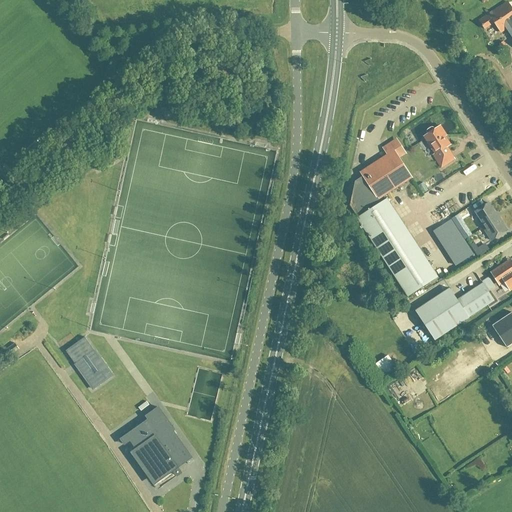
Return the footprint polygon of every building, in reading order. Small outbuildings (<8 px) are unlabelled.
[(511,36),(511,9),(507,2),(479,21),(484,29),(494,23),(501,33),(507,29),(511,36)] [(425,138),(429,144),(435,154),(433,155),(441,168),(455,159),(447,147),(450,145),(445,137),(446,136),(441,127),(435,131),(434,129),(432,129),(428,132),(428,134),(429,135),(425,138)] [(412,178),(399,158),(406,153),(397,140),(384,149),(388,155),(361,173),(363,176),(355,182),(350,207),(358,219),(357,220),(408,298),(409,298),(438,278),(388,199),(387,200),(384,196),(386,195),(412,178)] [(119,153),(110,158),(112,163),(122,158),(119,153)] [(111,163),(107,155),(93,162),(98,170),(111,163)] [(435,177),(426,183),(430,188),(439,182),(435,177)] [(476,212),(487,230),(485,231),(492,241),(508,231),(499,217),(489,203),(476,212)] [(468,229),(463,222),(458,215),(452,219),(465,240),(472,235),(468,229)] [(451,220),(434,231),(456,266),(474,254),(451,220)] [(511,261),(492,274),(498,283),(503,280),(510,291),(511,289),(511,261)] [(469,318),(494,301),(483,283),(457,300),(450,288),(415,311),(435,341),(469,318)] [(507,348),(511,345),(511,313),(493,326),(507,348)] [(85,337),(66,351),(93,389),(112,375),(85,337)] [(19,349),(15,343),(6,350),(10,355),(19,349)] [(391,355),(376,365),(385,378),(399,368),(391,355)] [(192,458),(173,431),(174,430),(158,408),(146,416),(148,420),(121,439),(125,445),(130,441),(159,481),(173,471),(177,476),(181,473),(178,468),(192,458)]
